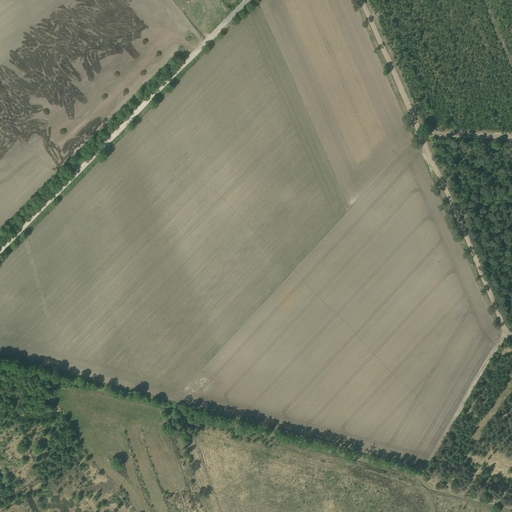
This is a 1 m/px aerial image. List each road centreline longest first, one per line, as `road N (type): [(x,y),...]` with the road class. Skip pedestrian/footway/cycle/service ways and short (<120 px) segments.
road 1 (track): [(0,249),(224,22)]
road 2 (track): [(421,476),(171,409)]
road 3 (track): [(420,137),(505,333)]
road 4 (track): [(421,476),(505,333)]
road 5 (track): [(358,0),(420,137)]
